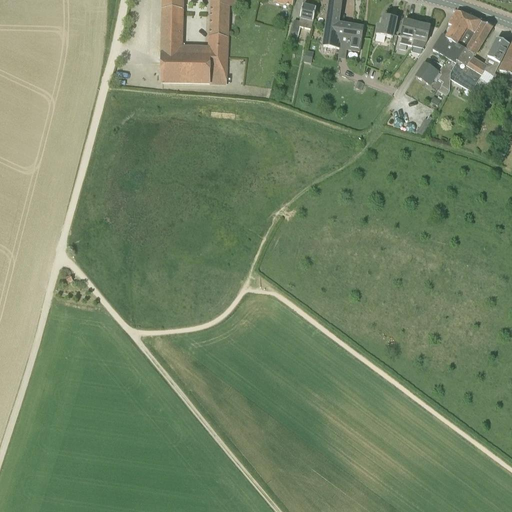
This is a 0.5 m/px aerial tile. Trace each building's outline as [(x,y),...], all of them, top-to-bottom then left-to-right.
[(162,0),(161,47),(182,48),(183,0),(162,0)] [(212,0),(212,48),(227,49),(227,5),(235,6),(235,0),(212,0)] [(330,0),(328,27),(338,28),(338,25),(341,0),(330,0)] [(316,10),(303,7),(299,22),(295,21),(291,39),(297,41),(299,29),(311,31),(316,10)] [(456,14),(455,15),(448,26),(449,27),(442,38),(456,47),(447,61),(442,68),(451,73),(452,70),(482,25),(456,14)] [(397,21),(383,18),(382,27),(378,26),(376,36),(393,39),(397,21)] [(399,45),(413,48),(417,25),(405,23),(399,45)] [(338,28),(328,27),(325,48),(343,51),(343,49),(352,50),(351,53),(360,54),(363,29),(338,25),(338,28)] [(413,48),(422,50),(427,43),(430,28),(417,25),(413,48)] [(452,70),(451,73),(449,76),(448,80),(450,81),(471,93),(485,72),(493,78),(495,75),(509,46),(497,40),(484,67),(473,60),(492,29),(482,25),(452,70)] [(433,52),(447,61),(456,47),(442,38),(433,52)] [(511,45),(498,72),(511,77),(511,45)] [(212,48),(182,48),(161,47),(161,49),(162,49),(161,85),(226,85),(227,49),(212,48)] [(415,78),(430,87),(439,74),(424,64),(415,78)] [(450,91),(450,81),(448,80),(449,76),(451,73),(442,68),(440,72),(441,76),(438,81),(443,84),(441,87),(441,88),(438,93),(446,98),(450,91)] [(364,85),(357,82),(354,89),(361,92),(364,85)] [(430,106),(436,109),(439,103),(433,100),(430,106)] [(423,138),(431,123),(424,120),(416,134),(423,138)]
